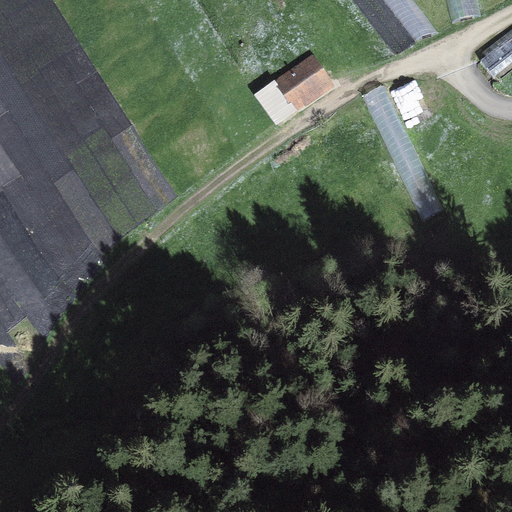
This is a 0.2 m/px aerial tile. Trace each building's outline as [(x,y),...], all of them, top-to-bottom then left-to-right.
[(385,0),(419,41),(437,26),(416,0),(385,0)] [(475,16),(472,0),(443,0),(446,20),(475,16)] [(511,40),(482,64),(494,79),(511,65),(511,40)] [(297,110),(332,86),(317,65),(282,90),(297,110)] [(432,78),(393,97),(407,126),(446,108),(432,78)] [(422,219),(443,208),(384,84),(363,94),(422,219)]
